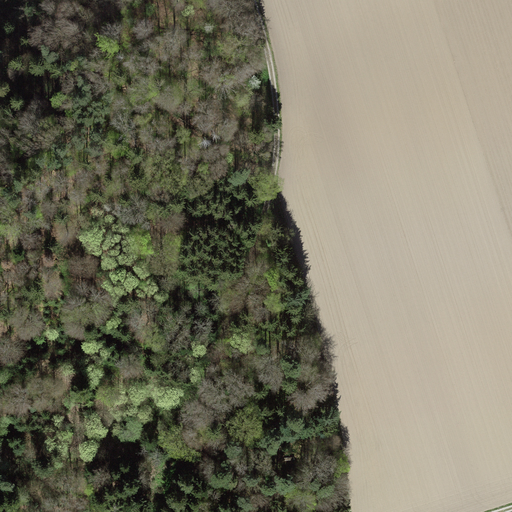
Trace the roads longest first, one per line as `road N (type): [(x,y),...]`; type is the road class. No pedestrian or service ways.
road 1 (track): [(348,511),(342,420),(281,181),(277,66),(256,0)]
road 2 (track): [(169,511),(236,285),(281,181)]
